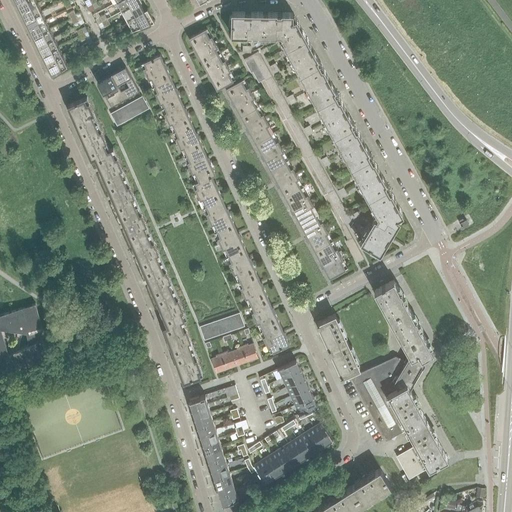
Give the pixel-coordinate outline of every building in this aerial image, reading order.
[(37,2),(35,0),(19,0),(17,1),(21,10),(37,2)] [(122,11),(139,1),(138,0),(119,0),(117,2),(122,11)] [(92,4),(94,9),(100,6),(97,1),(92,4)] [(139,1),(122,11),(126,19),(144,10),(139,1)] [(21,10),(26,19),(41,11),(37,2),(21,10)] [(154,21),(147,8),(144,10),(126,19),(132,30),(154,21)] [(70,18),(76,15),(73,10),(68,13),(70,18)] [(231,33),(256,34),(257,11),(232,10),(232,14),(230,15),(229,20),(232,21),(231,33)] [(26,19),(30,27),(45,20),(41,11),(26,19)] [(277,33),(282,33),(294,20),(293,18),(293,12),(257,11),(256,34),(277,35),(277,33)] [(98,17),(101,22),(107,19),(104,13),(98,17)] [(70,18),(73,24),(79,21),(76,15),(70,18)] [(297,18),(294,20),(282,33),(286,41),(284,42),(292,57),(312,46),(297,18)] [(101,22),(104,27),(110,24),(107,19),(101,22)] [(30,27),(34,36),(50,28),(45,20),(30,27)] [(79,36),(84,33),(82,27),(76,30),(79,36)] [(34,36),(38,44),(54,37),(50,28),(34,36)] [(198,54),(202,61),(219,51),(207,28),(205,29),(204,29),(189,37),(195,49),(194,49),(197,54),(198,54)] [(116,36),(114,31),(105,35),(108,39),(116,36)] [(79,36),(81,41),(87,38),(84,33),(79,36)] [(38,44),(42,53),(58,45),(54,37),(38,44)] [(94,47),(92,42),(84,46),(86,52),(94,47)] [(42,53),(47,62),(62,54),(58,45),(42,53)] [(292,57),(307,85),(328,74),(312,46),(292,57)] [(259,50),(244,58),(252,71),(253,70),(259,81),(261,80),(272,74),(259,50)] [(235,79),(219,51),(202,61),(208,73),(207,73),(210,78),(211,77),(217,89),(235,79)] [(67,64),(62,54),(47,62),(52,73),(67,64)] [(141,63),(152,86),(170,77),(166,67),(167,67),(164,62),(163,62),(160,54),(144,62),(141,63)] [(139,92),(125,66),(111,73),(125,99),(139,92)] [(97,81),(97,82),(111,107),(125,99),(111,73),(97,81)] [(351,237),(344,223),(350,219),(272,74),(261,80),(348,239),(351,237)] [(343,102),(328,74),(307,85),(323,114),(343,102)] [(152,86),(163,110),(181,101),(177,92),(178,91),(176,86),(175,87),(170,77),(152,86)] [(234,104),(240,115),(258,105),(243,78),(225,88),(232,99),(231,100),(233,105),(234,104)] [(98,122),(87,96),(84,97),(68,104),(71,112),(70,112),(73,118),(73,117),(79,130),(98,122)] [(149,108),(142,96),(110,113),(117,125),(149,108)] [(163,110),(174,134),(192,125),(186,112),(188,112),(185,106),(184,107),(181,101),(163,110)] [(358,131),(343,102),(323,114),(338,142),(358,131)] [(248,132),(249,131),(255,142),(273,132),(258,105),(240,115),(246,126),(245,127),(248,132)] [(109,148),(98,122),(79,130),(83,140),(83,141),(85,146),(86,145),(91,157),(95,156),(109,148)] [(196,132),(192,125),(174,134),(185,157),(203,149),(198,137),(199,136),(197,131),(196,132)] [(338,142),(353,170),(374,159),(358,131),(338,142)] [(264,158),(270,169),(287,159),(273,132),(255,142),(261,153),(260,154),(263,159),(264,158)] [(98,167),(99,168),(101,172),(102,172),(106,182),(126,175),(114,146),(109,148),(95,156),(99,167),(98,167)] [(185,157),(196,181),(211,175),(215,174),(209,161),(210,161),(208,156),(207,156),(203,149),(185,157)] [(278,186),(279,185),(285,196),(302,186),(287,159),(270,169),(276,180),(275,181),(278,186)] [(389,187),(374,159),(353,170),(369,198),(389,187)] [(111,195),(111,196),(113,201),(114,200),(118,211),(138,203),(126,175),(106,182),(112,195),(111,195)] [(215,183),(211,175),(196,181),(193,183),(204,207),(222,199),(217,188),(218,187),(216,182),(215,183)] [(293,212),(299,223),(317,213),(302,186),(285,196),(291,207),(290,208),(292,213),(293,212)] [(369,198),(377,213),(397,218),(398,216),(403,213),(389,187),(369,198)] [(233,223),(228,212),(229,212),(227,207),(226,207),(222,199),(204,207),(215,231),(233,223)] [(123,224),(125,229),(126,228),(130,239),(150,231),(138,203),(118,211),(124,223),(123,224)] [(308,239),(314,250),(332,240),(317,213),(299,223),(305,234),(304,235),(307,239),(308,239)] [(400,220),(397,218),(377,213),(361,241),(371,247),(370,249),(375,252),(377,251),(380,253),(400,220)] [(462,219),(458,221),(460,225),(462,227),(463,227),(468,224),(465,220),(463,221),(462,219)] [(244,247),(240,237),(241,237),(238,232),(237,232),(233,223),(215,231),(226,255),(244,247)] [(135,252),(137,257),(138,256),(143,267),(162,259),(150,231),(130,239),(136,251),(135,252)] [(345,240),(357,262),(363,258),(351,237),(348,239),(345,240)] [(323,266),(329,277),(345,269),(345,268),(347,267),(332,240),(314,250),(320,261),(319,261),(322,266),(323,266)] [(255,271),(251,262),(252,261),(250,256),(249,257),(244,247),(226,255),(237,279),(255,271)] [(147,280),(149,285),(150,285),(155,295),(175,288),(162,259),(143,267),(148,279),(147,280)] [(266,295),(262,286),(264,286),(261,281),(260,281),(255,271),(237,279),(248,304),(266,295)] [(374,290),(389,318),(408,307),(393,280),(374,290)] [(159,308),(162,313),(167,323),(183,317),(187,316),(175,288),(155,295),(160,308),(159,308)] [(248,304),(259,328),(278,319),(274,311),(275,311),(273,306),(271,306),(266,295),(248,304)] [(4,312),(0,313),(0,371),(52,356),(36,302),(4,312)] [(424,335),(408,307),(389,318),(404,345),(424,335)] [(204,339),(244,325),(240,312),(200,326),(204,339)] [(317,321),(330,348),(347,341),(334,313),(319,321),(317,321)] [(183,317),(167,323),(167,324),(164,326),(168,338),(167,338),(169,343),(170,343),(173,352),(193,345),(183,317)] [(283,331),(278,319),(259,328),(270,352),(273,351),(289,344),(285,336),(286,335),(284,330),(283,331)] [(404,345),(409,355),(421,357),(433,352),(424,335),(404,345)] [(359,368),(347,341),(330,348),(342,376),(359,368)] [(247,360),(258,357),(253,343),(247,345),(247,343),(242,344),(247,360)] [(237,364),(247,360),(242,344),(236,347),(236,349),(232,350),(237,364)] [(180,372),(183,380),(200,374),(202,373),(193,345),(173,352),(178,367),(177,367),(179,372),(180,372)] [(227,368),(237,364),(232,350),(227,352),(227,350),(221,352),(227,368)] [(216,372),(227,368),(221,352),(216,354),(216,356),(211,358),(216,372)] [(425,363),(421,357),(409,355),(405,362),(398,357),(375,368),(385,387),(396,408),(407,428),(426,417),(410,389),(425,363)] [(278,369),(282,377),(300,368),(296,359),(259,376),(259,377),(277,368),(277,369),(278,369)] [(351,376),(362,397),(385,387),(375,368),(374,366),(351,376)] [(282,377),(286,386),(304,378),(300,368),(282,377)] [(286,386),(290,396),(309,387),(304,378),(286,386)] [(192,408),(207,403),(205,395),(205,394),(235,384),(200,395),(200,396),(189,399),(192,407),(192,408)] [(229,396),(238,393),(235,385),(224,388),(226,393),(228,393),(229,396)] [(290,396),(295,405),(313,396),(309,387),(290,396)] [(374,418),(396,408),(385,387),(362,397),(374,418)] [(317,405),(313,396),(295,405),(299,413),(298,414),(317,405)] [(210,411),(207,403),(192,408),(195,416),(210,411)] [(386,440),(407,428),(396,408),(374,418),(386,440)] [(213,420),(210,411),(195,416),(198,425),(213,420)] [(216,429),(213,420),(198,425),(200,434),(216,429)] [(321,421),(313,426),(324,443),(332,438),(321,420),(321,421)] [(313,426),(305,432),(315,449),(324,443),(313,426)] [(218,437),(216,429),(200,434),(203,442),(218,437)] [(305,432),(296,437),(307,454),(315,449),(305,432)] [(448,458),(448,457),(435,434),(416,445),(405,451),(406,453),(398,457),(409,477),(413,475),(428,467),(429,469),(448,458)] [(221,446),(218,437),(203,442),(206,451),(221,446)] [(296,437),(287,442),(298,460),(307,454),(296,437)] [(287,442),(279,448),(290,465),(298,460),(287,442)] [(224,454),(221,446),(206,451),(209,459),(224,454)] [(279,448),(270,453),(281,470),(290,465),(279,448)] [(270,453),(262,459),(273,476),(281,470),(270,453)] [(227,463),(224,454),(209,459),(211,468),(227,463)] [(264,481),(273,476),(262,459),(254,464),(254,463),(253,463),(250,454),(253,464),(264,481)] [(229,471),(227,463),(211,468),(214,476),(229,471)] [(362,478),(350,486),(361,503),(390,485),(380,467),(367,475),(366,474),(361,477),(362,478)] [(232,480),(229,471),(214,476),(217,485),(232,480)] [(253,482),(235,488),(235,489),(220,494),(220,495),(227,505),(233,501),(238,498),(260,484),(260,483),(262,482),(259,477),(253,481),(253,482)] [(235,488),(232,480),(217,485),(220,494),(235,489),(235,488)] [(334,496),(323,503),(329,511),(347,511),(361,503),(350,486),(339,493),(338,491),(333,494),(334,496)] [(478,487),(476,496),(483,497),(485,488),(478,487)] [(432,493),(422,500),(424,504),(435,497),(432,493)] [(445,507),(455,509),(456,501),(447,499),(445,507)] [(457,509),(463,510),(470,511),(480,511),(483,501),(478,499),(466,505),(458,504),(457,509)] [(413,505),(415,509),(424,504),(422,500),(413,505)] [(329,511),(323,503),(310,511),(309,509),(304,511),(329,511)]
